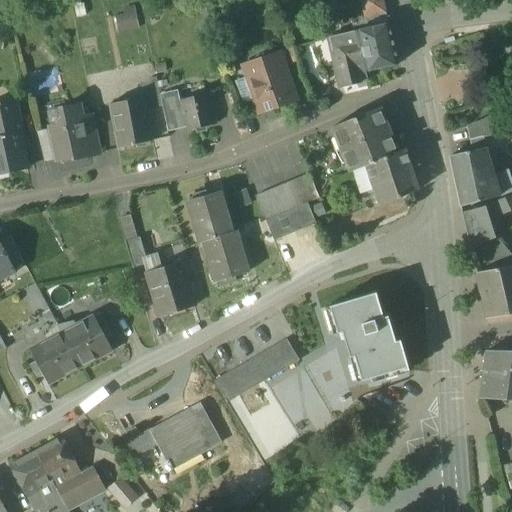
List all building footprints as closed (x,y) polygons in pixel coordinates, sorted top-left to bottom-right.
[(359,0),(364,18),(366,30),(387,25),(381,0),(359,0)] [(139,29),(134,6),(122,9),(123,15),(114,17),(118,34),(139,29)] [(24,14),(10,17),(13,30),(27,26),(24,14)] [(350,21),(353,33),(355,33),(366,30),(364,18),(350,21)] [(397,65),(387,25),(366,30),(355,33),(364,72),(397,65)] [(358,74),(364,72),(355,33),(353,33),(330,38),(342,87),(360,83),(358,74)] [(245,77),(246,78),(253,101),(258,114),(296,101),(280,54),(268,58),(267,57),(262,55),(256,57),(254,62),(254,63),(250,64),(252,70),(250,75),(245,77)] [(242,105),(253,101),(246,78),(234,82),(242,105)] [(144,99),(146,111),(162,108),(155,79),(151,79),(142,86),(144,99)] [(160,97),(168,132),(185,128),(179,102),(180,102),(177,93),(160,97)] [(185,128),(186,132),(215,126),(208,95),(180,102),(179,102),(185,128)] [(114,131),(117,149),(136,146),(136,145),(151,142),(148,127),(149,126),(146,111),(144,99),(111,105),(115,131),(114,131)] [(0,137),(18,134),(19,135),(23,134),(15,101),(0,104),(0,137)] [(49,130),(56,162),(89,155),(89,153),(81,117),(79,106),(60,109),(64,127),(49,130)] [(351,172),(366,166),(397,153),(378,109),(332,128),(350,173),(351,172)] [(466,129),(469,142),(482,139),(496,136),(505,132),(501,122),(498,114),(466,129)] [(81,117),(89,153),(100,150),(93,115),(81,117)] [(44,165),(56,162),(49,130),(36,133),(44,165)] [(0,176),(27,170),(19,135),(18,134),(0,137),(0,176)] [(469,142),(472,153),(485,150),(482,139),(469,142)] [(404,150),(397,153),(366,166),(374,190),(380,206),(417,191),(404,150)] [(500,197),(499,195),(493,176),(485,150),(472,153),(449,158),(459,208),(500,197)] [(366,166),(351,172),(359,195),(374,190),(366,166)] [(508,170),(493,176),(499,195),(511,189),(511,183),(509,175),(508,170)] [(256,198),(265,222),(307,204),(319,200),(310,177),(256,198)] [(251,206),(246,190),(231,195),(236,211),(251,206)] [(200,243),(204,241),(231,234),(219,193),(188,202),(200,243)] [(511,195),(486,207),(490,219),(511,210),(511,195)] [(273,242),(316,225),(307,204),(265,222),(273,242)] [(486,242),(495,239),(485,207),(461,214),(469,248),(486,242)] [(117,219),(124,243),(137,239),(130,216),(117,219)] [(235,232),(231,234),(204,241),(216,283),(247,274),(235,232)] [(0,241),(0,245),(12,269),(23,264),(9,237),(0,241)] [(124,243),(132,269),(146,265),(148,264),(146,258),(140,238),(137,239),(124,243)] [(486,242),(500,269),(511,266),(511,256),(498,238),(495,239),(486,242)] [(486,242),(469,248),(471,255),(481,252),(490,271),(500,269),(486,242)] [(0,280),(14,273),(12,269),(0,245),(0,280)] [(146,265),(148,273),(161,270),(156,255),(146,258),(148,264),(146,265)] [(181,263),(161,270),(148,273),(146,274),(159,317),(194,306),(181,263)] [(475,274),(486,320),(511,314),(511,266),(500,269),(490,271),(475,274)] [(354,357),(361,381),(407,367),(399,341),(395,342),(387,317),(382,319),(375,294),(329,307),(337,334),(341,332),(349,358),(354,357)] [(100,315),(94,319),(100,329),(106,326),(100,315)] [(111,336),(106,326),(100,329),(94,319),(94,317),(61,334),(79,367),(111,350),(105,339),(111,336)] [(47,384),(79,367),(61,334),(29,351),(35,363),(30,366),(35,376),(41,373),(47,384)] [(223,397),(227,403),(299,361),(286,340),(214,382),(223,397)] [(511,401),(511,352),(486,352),(479,399),(483,400),(511,401)] [(223,397),(200,409),(209,426),(211,425),(212,428),(235,416),(227,403),(223,397)] [(157,445),(170,471),(172,469),(170,465),(198,450),(201,454),(220,443),(212,428),(211,425),(209,426),(200,409),(176,421),(175,419),(151,432),(150,430),(138,436),(146,451),(157,445)] [(121,435),(133,458),(146,451),(138,436),(134,428),(121,435)] [(35,451),(51,481),(62,475),(67,483),(81,476),(81,475),(77,467),(61,437),(35,451)] [(170,465),(172,469),(201,454),(198,450),(170,465)] [(8,466),(24,496),(51,481),(35,451),(8,466)] [(511,465),(503,468),(510,490),(511,489),(511,465)] [(92,469),(81,475),(81,476),(67,483),(62,475),(51,481),(66,509),(67,511),(104,491),(92,469)] [(108,490),(123,508),(135,498),(120,480),(108,490)] [(66,509),(51,481),(24,496),(33,511),(68,511),(67,511),(66,509)]
